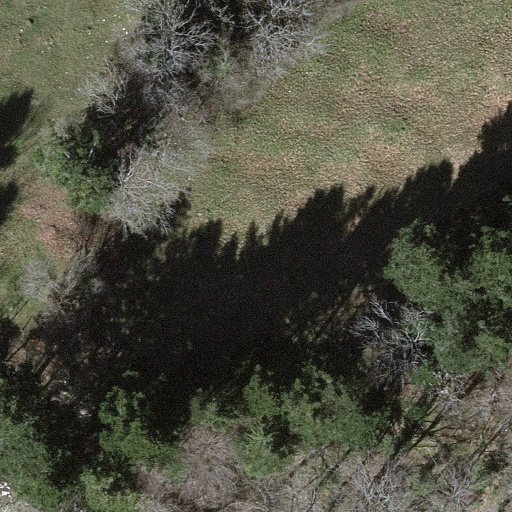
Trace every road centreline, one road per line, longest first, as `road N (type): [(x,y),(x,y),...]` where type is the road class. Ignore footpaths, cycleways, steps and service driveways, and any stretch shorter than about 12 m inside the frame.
road 1 (track): [(342,0),(184,176),(144,257),(126,454)]
road 2 (track): [(0,400),(262,511)]
